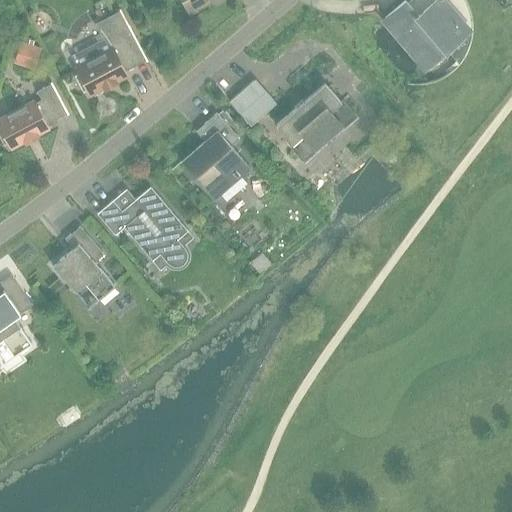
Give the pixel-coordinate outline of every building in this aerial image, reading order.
[(182,0),(189,13),(213,0),(182,0)] [(451,45),(462,59),(466,51),(469,44),(471,35),(472,27),(471,19),(469,11),(467,4),(464,0),(417,0),(419,2),(411,8),(405,0),(385,18),(426,66),(451,45)] [(147,60),(120,8),(119,9),(120,12),(97,24),(111,48),(76,67),(90,94),(104,86),(105,88),(116,82),(115,81),(127,74),(124,69),(145,58),(146,61),(147,60)] [(22,42),(18,55),(37,62),(41,49),(22,42)] [(68,113),(52,81),(50,82),(51,83),(39,90),(44,100),(36,104),(34,101),(0,118),(0,126),(11,147),(25,140),(26,141),(37,136),(36,134),(48,127),(45,122),(66,111),(67,114),(68,113)] [(251,82),(229,101),(250,125),(272,106),(251,82)] [(324,83),(276,124),(291,143),(289,145),(303,162),(325,143),(321,139),(331,131),(334,135),(357,116),(342,99),(340,101),(324,83)] [(239,138),(216,112),(204,123),(213,134),(181,161),(207,191),(214,186),(221,193),(226,199),(246,182),(241,176),(250,168),(231,145),(239,138)] [(112,200),(97,213),(115,234),(124,226),(152,260),(160,253),(167,262),(172,266),(178,266),(183,264),(187,259),(187,253),(185,248),(177,239),(187,230),(150,186),(121,210),(112,200)] [(53,265),(75,291),(76,290),(84,283),(98,298),(97,299),(98,300),(115,286),(94,261),(104,254),(80,226),(65,238),(73,248),(53,265)] [(0,338),(2,337),(13,354),(13,355),(14,356),(32,343),(14,317),(32,304),(12,274),(0,282),(0,338)]
